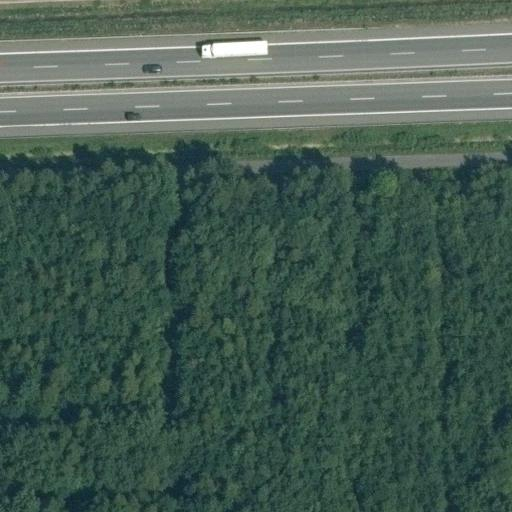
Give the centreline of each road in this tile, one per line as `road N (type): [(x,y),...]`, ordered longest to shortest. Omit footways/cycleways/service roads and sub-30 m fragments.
road 1 (trunk): [(511,48),(0,70)]
road 2 (trunk): [(0,115),(511,96)]
